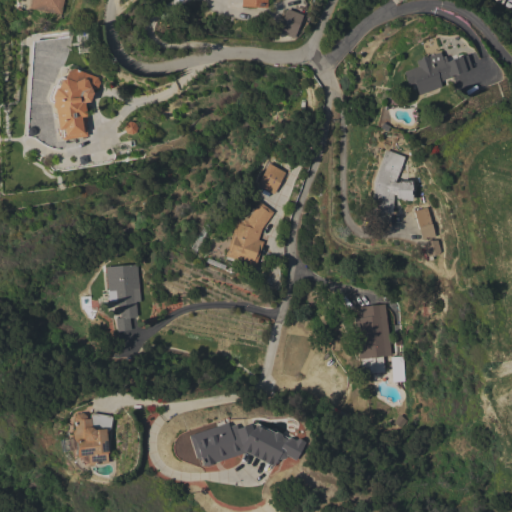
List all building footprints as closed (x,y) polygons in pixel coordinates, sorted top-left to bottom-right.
[(29,0),(62,0),(60,14),(28,8),(29,0)] [(265,0),(265,8),(239,6),(239,0),(265,0)] [(285,8),(301,15),(292,38),(276,32),(285,8)] [(416,66),(414,60),(418,59),(419,57),(422,56),(424,57),(438,52),(440,57),(443,56),(445,61),(449,60),(449,59),(453,58),(453,59),(465,54),(470,68),(459,72),(459,73),(454,75),(454,74),(450,75),(450,77),(438,81),(440,86),(417,94),(413,82),(406,85),(402,71),(416,66)] [(73,68),(97,77),(99,82),(97,87),(91,90),(92,92),(89,101),(83,103),(86,121),(84,121),(86,135),(61,139),(61,136),(63,136),(62,129),(57,130),(54,109),(52,107),(51,102),(49,101),(47,97),(52,85),(55,84),(57,78),(60,77),(64,78),(67,71),(73,68)] [(124,124),(128,121),(134,122),(136,126),(135,132),(130,134),(126,133),(122,129),(124,124)] [(372,182),(384,149),(403,156),(394,182),(396,182),(396,181),(400,181),(400,180),(411,180),(411,190),(410,190),(410,194),(411,194),(411,200),(401,200),(401,198),(395,198),(395,194),(392,194),(392,212),(371,212),(372,182)] [(284,172),(272,193),(255,184),(267,163),(284,172)] [(260,227),(256,239),(262,241),(254,266),(223,256),(234,219),(235,220),(236,218),(240,220),(241,219),(242,219),(243,216),(246,217),(258,201),(272,212),(260,227)] [(421,240),(413,211),(427,207),(435,236),(421,240)] [(422,244),(437,240),(440,251),(425,256),(422,244)] [(140,300),(134,301),(136,316),(128,317),(130,329),(116,331),(115,318),(119,318),(120,314),(119,304),(113,305),(113,301),(108,301),(104,267),(136,264),(140,300)] [(384,303),(390,355),(369,357),(370,373),(361,374),(359,358),(358,358),(353,318),(359,318),(357,307),(384,303)] [(390,357),(402,356),(404,380),(391,381),(390,357)] [(361,373),(382,372),(381,357),(360,358),(361,373)] [(322,362),(341,377),(342,375),(345,377),(342,381),(339,379),(326,396),(308,382),(322,362)] [(107,430),(105,431),(107,452),(106,452),(107,462),(87,465),(86,455),(83,455),(83,456),(75,457),(74,449),(76,449),(75,441),(71,437),(71,432),(73,429),(72,417),(75,413),(81,413),(85,416),(85,419),(89,418),(89,414),(91,413),(109,416),(111,417),(109,430),(107,430)] [(255,423),(273,432),(275,431),(286,437),(288,437),(294,440),(298,438),(304,442),(296,458),(287,453),(284,458),(279,459),(278,458),(273,467),(245,452),(202,466),(199,456),(195,458),(187,435),(226,422),(227,426),(234,424),(235,428),(249,424),(249,425),(255,423)]
